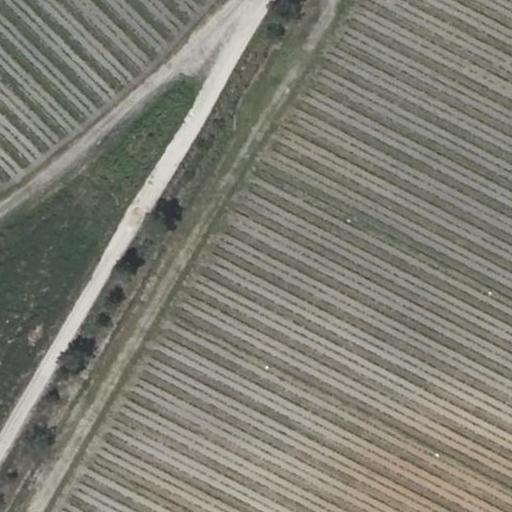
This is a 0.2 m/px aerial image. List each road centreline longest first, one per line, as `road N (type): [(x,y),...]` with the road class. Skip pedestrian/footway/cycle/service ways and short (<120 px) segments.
road 1 (track): [(285,0),(0,490)]
road 2 (track): [(0,217),(50,186),(246,0)]
